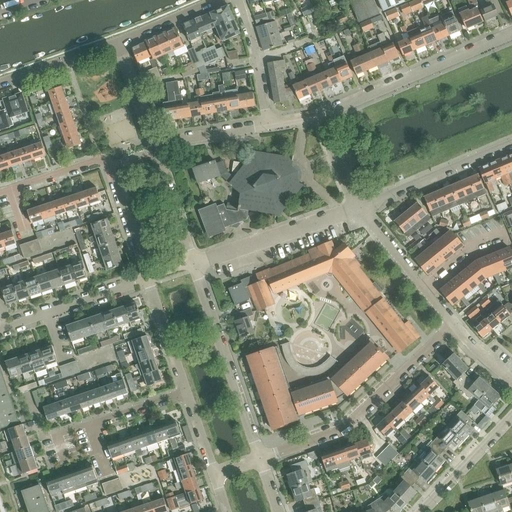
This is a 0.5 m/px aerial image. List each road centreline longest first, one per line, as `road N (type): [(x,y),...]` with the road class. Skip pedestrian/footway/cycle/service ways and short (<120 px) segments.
road 1 (residential): [(261,461),(340,431),(454,325)]
road 2 (residential): [(11,189),(108,162),(148,281)]
road 3 (residential): [(510,36),(318,117)]
road 4 (residential): [(261,461),(194,265)]
road 5 (residential): [(422,286),(468,247),(500,234),(504,243),(472,256),(430,294)]
road 6 (residential): [(194,265),(359,209)]
road 7 (residential): [(359,209),(511,144)]
road 8 (residential): [(420,511),(511,418)]
road 9 (residential): [(266,127),(240,0)]
road 10 (residential): [(194,265),(149,144)]
road 11 (residential): [(0,82),(115,41)]
